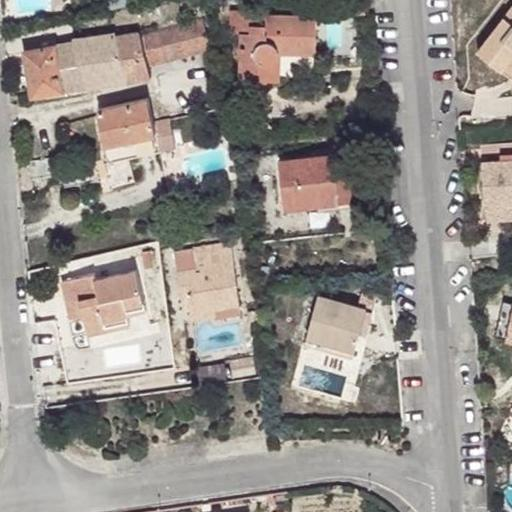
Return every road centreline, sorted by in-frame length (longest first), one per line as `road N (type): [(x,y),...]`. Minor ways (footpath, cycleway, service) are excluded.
road 1 (residential): [(449,495),(408,0)]
road 2 (residential): [(449,495),(397,468),(340,458),(28,503)]
road 3 (residential): [(0,214),(28,503)]
